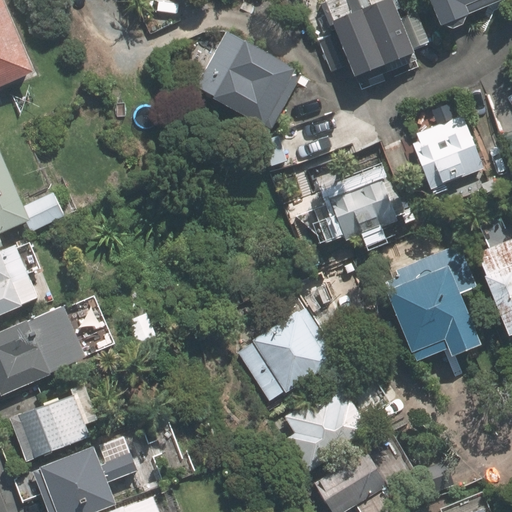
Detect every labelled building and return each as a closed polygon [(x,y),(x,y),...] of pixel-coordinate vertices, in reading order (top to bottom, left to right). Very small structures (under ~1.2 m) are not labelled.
[(0,0),(0,88),(42,71),(13,0),(0,0)] [(334,0),(324,6),(361,81),(418,53),(424,50),(398,0),(334,0)] [(435,0),(447,25),(502,0),(435,0)] [(242,42),(225,33),(196,86),(213,95),(212,97),(263,124),(264,122),(271,126),(299,73),(293,69),(294,67),(242,40),(242,42)] [(489,168),(456,97),(436,107),(440,116),(409,130),(438,192),(489,168)] [(193,140),(200,158),(211,154),(204,136),(193,140)] [(28,204),(4,145),(0,146),(0,246),(6,245),(0,233),(34,219),(37,228),(69,215),(59,192),(28,204)] [(404,222),(388,166),(334,182),(338,196),(326,200),(337,241),(404,222)] [(463,241),(388,274),(426,360),(456,347),(459,355),(485,344),(463,294),(482,286),(463,241)] [(511,242),(484,255),(511,321),(511,242)] [(48,271),(38,245),(24,250),(23,248),(0,257),(0,322),(32,310),(30,307),(44,300),(35,277),(48,271)] [(272,403),(341,356),(306,304),(237,351),(272,403)] [(8,397),(87,364),(71,326),(79,323),(72,306),(0,336),(0,380),(1,380),(8,397)] [(150,311),(131,320),(141,343),(161,335),(150,311)] [(314,474),(378,430),(343,378),(287,417),(296,430),(288,436),(314,474)] [(33,463),(96,437),(91,425),(105,420),(92,388),(15,419),(33,463)] [(144,468),(137,451),(107,463),(98,440),(36,465),(54,511),(91,511),(122,500),(114,480),(144,468)] [(348,511),(396,488),(378,451),(318,481),(333,511),(348,511)] [(148,511),(145,503),(120,511),(148,511)]
